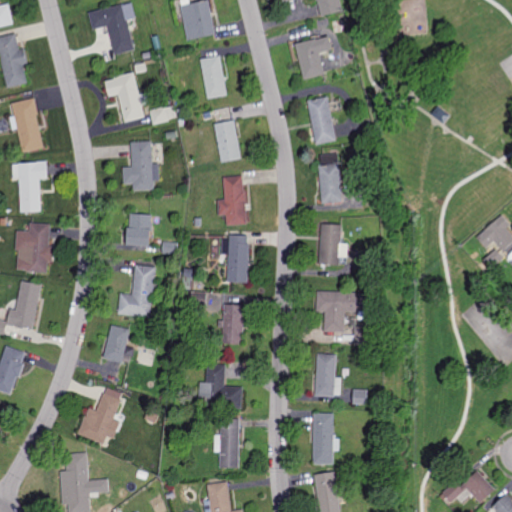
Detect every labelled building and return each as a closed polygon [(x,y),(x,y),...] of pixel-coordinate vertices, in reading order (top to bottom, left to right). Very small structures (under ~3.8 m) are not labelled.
[(189,40),(182,5),(211,0),(217,34),(189,40)] [(323,16),(317,0),(339,0),(343,11),(323,16)] [(0,5),(9,3),(14,24),(0,27),(0,5)] [(135,50),(115,55),(108,26),(93,30),(89,13),(123,4),(135,50)] [(8,87),(0,54),(0,37),(16,33),(28,82),(8,87)] [(334,49),(321,52),(326,75),(305,80),(297,43),(331,36),(334,49)] [(209,99),(201,59),(221,55),(229,96),(209,99)] [(344,76),(340,61),(356,57),(360,71),(360,72),(344,76)] [(137,73),(135,65),(145,63),(147,71),(137,73)] [(145,118),(126,123),(119,94),(110,97),(106,81),(115,79),(115,77),(134,72),(145,118)] [(319,145),(309,101),(329,96),(336,126),(334,126),(337,141),(319,145)] [(24,153),(12,103),(36,98),(40,114),(37,115),(44,148),(24,153)] [(445,124),(432,114),(438,106),(451,116),(445,124)] [(154,125),(150,110),(166,107),(170,121),(154,125)] [(223,163),(216,124),(235,120),(242,159),(223,163)] [(170,139),(170,132),(178,131),(178,138),(170,139)] [(135,191),(131,143),(152,141),(155,190),(135,191)] [(22,212),(19,164),(38,163),(38,162),(48,161),(48,179),(41,180),(42,211),(22,212)] [(324,204),(320,165),(339,163),(342,202),(324,204)] [(244,191),(246,191),(248,224),(228,225),(228,215),(220,216),(219,200),(226,200),(224,177),(243,176),(244,191)] [(152,223),(153,223),(153,231),(152,231),(152,246),(129,246),(129,228),(131,228),(131,214),(153,215),(152,223)] [(511,244),(505,251),(496,241),(487,248),(480,240),(482,238),(480,235),(503,215),(511,225),(507,229),(511,234),(511,244)] [(49,274),(28,272),(31,223),(51,224),(49,274)] [(340,266),(321,265),(323,224),(342,225),(340,266)] [(249,283),(229,282),(230,235),(248,236),(248,244),(250,244),(249,283)] [(162,253),(162,243),(178,243),(178,253),(162,253)] [(504,258),(492,269),(484,260),(497,249),(504,258)] [(151,318),(120,315),(121,294),(133,295),(136,265),(157,268),(151,318)] [(34,330),(14,326),(23,281),(43,285),(34,330)] [(371,313),(346,312),(345,333),(326,332),(327,312),(318,312),(319,291),(372,294),(371,313)] [(185,307),(185,292),(207,292),(207,307),(185,307)] [(244,345),(224,344),(225,305),(245,305),(244,345)] [(134,357),(126,355),(124,364),(105,359),(113,326),(132,330),(128,347),(136,349),(134,357)] [(355,346),(355,328),(377,328),(377,346),(355,346)] [(20,378),(18,377),(12,395),(0,391),(0,369),(8,347),(26,353),(22,364),(25,365),(20,378)] [(337,398),(318,397),(320,354),(339,355),(337,398)] [(227,365),(226,386),(226,387),(245,388),(243,410),(206,407),(206,398),(200,398),(201,383),(203,383),(208,383),(209,365),(227,365)] [(120,400),(122,401),(114,420),(121,423),(111,447),(79,434),(86,416),(87,417),(90,409),(97,412),(105,394),(106,394),(108,388),(122,394),(120,400)] [(354,405),(354,391),(368,391),(368,405),(354,405)] [(316,465),(315,415),(336,415),(336,465),(316,465)] [(222,469),(222,419),(241,419),(241,469),(222,469)] [(89,481),(109,479),(110,492),(90,493),(91,511),(69,511),(69,504),(63,505),(61,471),(67,471),(66,454),(88,453),(89,481)] [(147,480),(138,477),(140,470),(149,473),(147,480)] [(496,491),(482,505),(468,490),(465,493),(463,493),(453,504),(444,494),(457,482),(462,487),(463,487),(478,472),(496,491)] [(320,511),(316,476),(336,473),(341,511),(320,511)] [(233,511),(245,510),(245,511),(212,511),(209,485),(229,482),(233,511)] [(511,499),(511,511),(500,511),(496,506),(508,495),(511,499)]
